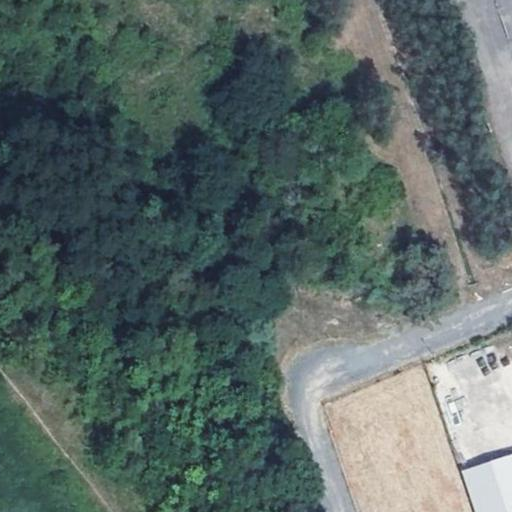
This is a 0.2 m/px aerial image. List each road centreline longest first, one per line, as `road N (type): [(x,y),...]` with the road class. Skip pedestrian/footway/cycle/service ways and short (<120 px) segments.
road 1 (track): [(346,511),(307,400),(321,374),(368,354),(438,342),(511,303)]
road 2 (unclassified): [(466,0),(511,153)]
road 3 (track): [(0,387),(93,511)]
